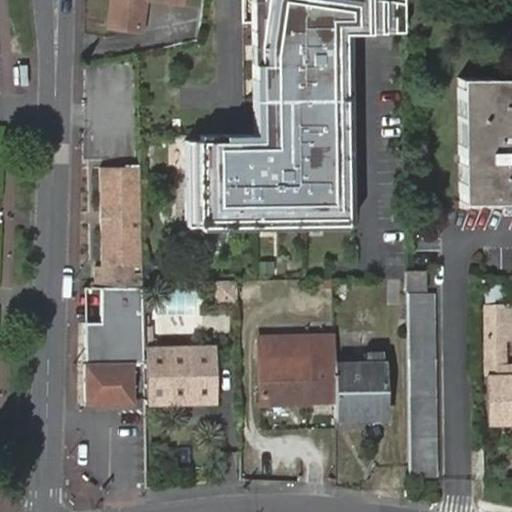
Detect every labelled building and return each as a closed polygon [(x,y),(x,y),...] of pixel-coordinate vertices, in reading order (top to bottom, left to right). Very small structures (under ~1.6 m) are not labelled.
[(108,0),(107,28),(141,30),(142,0),(167,0),(176,1),(176,0),(108,0)] [(403,34),(402,0),(247,0),(250,129),(232,129),(196,130),(196,135),(181,136),(182,230),(350,228),(348,35),(403,34)] [(457,67),(460,191),(493,191),(494,183),(511,182),(511,66),(511,74),(489,74),(489,67),(457,67)] [(102,262),(142,262),(140,161),(101,161),(102,262)] [(425,271),(405,271),(405,289),(425,289),(425,271)] [(503,300),(503,275),(485,275),(485,302),(503,300)] [(132,363),(143,363),(143,346),(142,285),(129,286),(103,286),(104,322),(104,323),(85,323),(86,363),(83,364),(84,407),(133,405),(132,363)] [(216,286),(216,305),(236,305),(236,285),(216,286)] [(103,286),(84,286),(85,323),(104,323),(104,322),(103,286)] [(406,293),(409,468),(437,468),(434,293),(406,293)] [(482,306),(486,426),(511,425),(511,318),(511,305),(482,306)] [(258,335),(258,359),(259,402),(335,402),(334,369),(334,334),(258,335)] [(215,403),(215,345),(147,347),(147,405),(215,403)] [(335,402),(335,421),(384,420),(384,367),(334,369),(335,402)]
